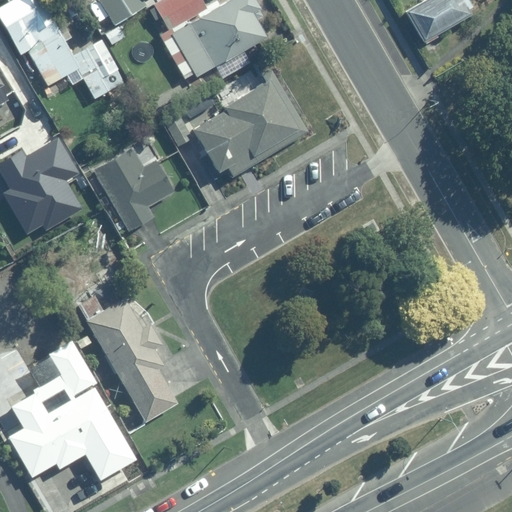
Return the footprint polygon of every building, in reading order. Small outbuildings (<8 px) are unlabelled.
[(70,56),(65,46),(40,0),(6,0),(0,3),(0,24),(16,55),(26,50),(45,86),(77,69),(92,98),(123,82),(101,39),(70,56)] [(95,0),(113,25),(114,24),(143,5),(139,0),(95,0)] [(204,7),(199,0),(159,0),(151,5),(167,30),(169,29),(204,7)] [(253,0),(224,0),(159,38),(185,84),(215,67),(222,79),(247,64),(239,50),(265,36),(256,20),(262,16),(253,0)] [(460,0),(421,0),(402,12),(420,42),(466,15),(468,13),(460,0)] [(224,109),(189,129),(214,171),(224,165),(229,174),(304,130),(272,76),(222,106),(224,109)] [(0,80),(0,117),(3,116),(0,111),(0,105),(11,98),(0,80)] [(22,113),(23,115),(37,139),(55,129),(40,102),(22,113)] [(164,125),(167,129),(176,146),(189,139),(178,118),(164,125)] [(91,169),(92,172),(127,232),(151,218),(145,208),(174,191),(159,164),(144,173),(130,147),(91,169)] [(74,305),(93,337),(142,421),(173,403),(152,367),(161,362),(152,347),(159,343),(147,324),(139,328),(121,298),(101,309),(92,294),(74,305)] [(26,365),(39,387),(7,406),(21,428),(5,438),(28,476),(51,462),(55,468),(81,452),(99,481),(134,460),(89,387),(96,382),(69,339),(26,365)]
